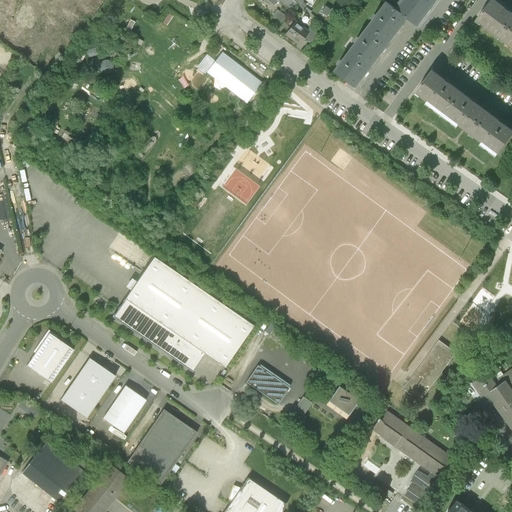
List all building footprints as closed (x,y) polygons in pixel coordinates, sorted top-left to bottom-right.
[(278,0),(290,8),(295,2),(291,0),(278,0)] [(418,25),(435,2),(433,0),(403,0),(397,9),(408,17),(418,25)] [(511,12),(505,7),(495,0),(491,0),(477,20),(511,46),(511,12)] [(387,1),(369,25),(390,40),(408,17),(397,9),(387,1)] [(330,10),(324,5),(319,11),(326,15),(330,10)] [(292,21),(283,34),(299,45),(308,33),(292,21)] [(369,25),(352,48),(373,64),(390,40),(369,25)] [(355,87),(373,64),(352,48),(334,71),(355,87)] [(261,84),(222,53),(207,72),(246,103),(261,84)] [(445,78),(432,68),(414,91),(497,153),(511,132),(511,128),(500,120),(473,99),(445,78)] [(154,257),(111,317),(192,371),(204,354),(225,368),(254,326),(154,257)] [(49,334),(26,366),(50,383),(74,351),(49,334)] [(456,353),(439,340),(403,388),(420,401),(456,353)] [(116,376),(89,358),(61,400),(87,418),(116,376)] [(257,365),(245,382),(277,404),(289,387),(257,365)] [(511,389),(511,388),(511,369),(494,382),(488,372),(473,382),(490,406),(495,402),(511,426),(511,389)] [(338,386),(328,401),(348,415),(359,400),(338,386)] [(126,387),(103,420),(123,435),(146,402),(126,387)] [(306,418),(313,399),(303,395),(295,414),(306,418)] [(20,406),(37,416),(41,409),(24,399),(20,406)] [(196,433),(164,410),(127,461),(160,484),(196,433)] [(378,418),(376,421),(377,422),(371,429),(431,472),(428,476),(417,471),(411,480),(413,482),(405,494),(419,505),(429,492),(428,491),(431,487),(433,488),(446,470),(447,471),(455,459),(387,411),(380,420),(378,418)] [(47,443),(22,474),(59,504),(85,472),(47,443)] [(110,464),(71,511),(104,511),(130,480),(110,464)] [(280,511),(285,505),(247,478),(241,489),(237,488),(233,486),(228,501),(231,503),(225,511),(280,511)] [(472,511),(457,501),(451,509),(450,508),(448,510),(450,511),(448,511),(472,511)]
